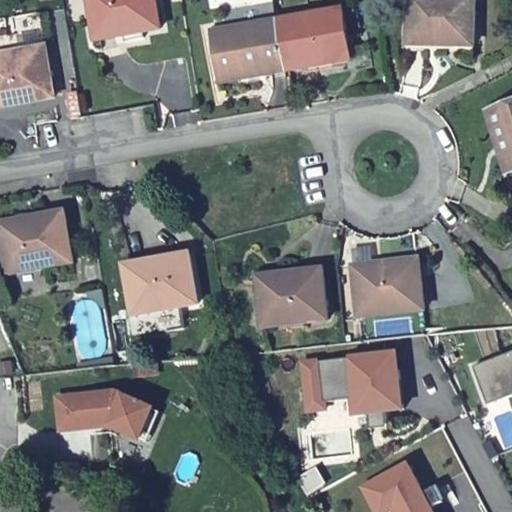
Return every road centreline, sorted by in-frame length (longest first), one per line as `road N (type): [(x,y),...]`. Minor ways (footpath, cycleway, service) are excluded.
road 1 (unclassified): [(0,170),(279,125),(344,130)]
road 2 (unclassified): [(344,130),(390,113),(420,128),(435,159),(435,177),(417,206),(384,219),(367,216)]
